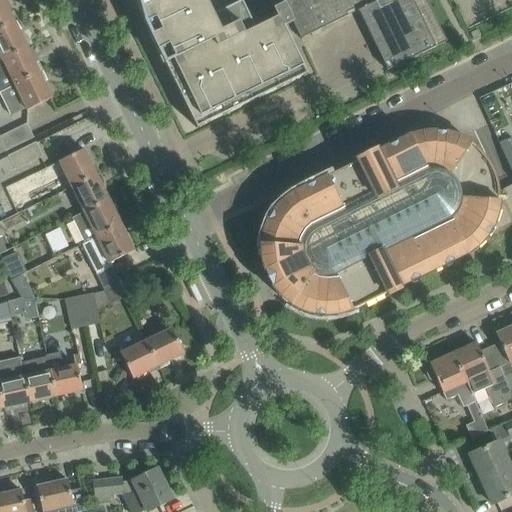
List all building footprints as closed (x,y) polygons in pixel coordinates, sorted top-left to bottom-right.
[(0,0),(0,30),(15,23),(3,0),(0,0)] [(133,0),(196,128),(307,74),(283,27),(292,22),(301,40),(302,40),(300,35),(285,3),(284,4),(273,9),(277,18),(255,29),(242,2),(238,4),(236,0),(133,0)] [(426,0),(281,0),(284,4),(285,3),(300,35),(317,27),(318,30),(358,11),(387,70),(432,48),(446,41),(426,0)] [(0,60),(27,48),(15,23),(0,30),(0,60)] [(0,93),(40,74),(27,48),(0,60),(0,93)] [(40,74),(0,93),(10,116),(25,108),(26,111),(52,99),(40,74)] [(0,136),(0,152),(33,137),(26,124),(0,136)] [(260,247),(260,250),(260,252),(260,255),(261,257),(261,260),(262,265),(263,270),(265,275),(269,283),(279,296),(280,297),(282,299),(284,301),(286,303),(289,304),(291,306),(296,309),(302,311),(308,313),(314,315),(320,315),(327,316),(333,315),(339,314),(345,313),(351,311),(366,304),(373,300),(386,294),(387,296),(389,295),(386,289),(395,285),(398,290),(400,289),(399,287),(467,254),(469,253),(470,252),(471,251),(472,250),(473,250),(474,249),(477,247),(479,245),(481,242),(483,240),(485,238),(487,235),(511,223),(511,185),(499,192),(498,186),(497,180),(495,174),(493,168),(491,165),(489,162),(487,159),(485,156),(483,153),(480,151),(477,148),(474,146),(471,143),(469,142),(468,141),(466,140),(464,139),(462,138),(460,137),(454,135),(448,133),(441,132),(436,132),(431,132),(425,132),(420,133),(415,134),(410,136),(409,136),(377,152),(376,150),(374,151),(376,154),(360,162),(358,159),(356,160),(357,162),(346,167),(339,171),(313,183),(306,187),(293,193),(292,194),(287,197),(282,201),(278,205),(274,210),(271,215),(268,220),(265,226),(263,232),(262,238),(261,244),(260,247)] [(511,173),(511,139),(511,138),(499,144),(511,173)] [(0,160),(0,176),(42,156),(36,143),(8,156),(9,156),(0,160)] [(58,162),(71,188),(96,176),(84,150),(58,162)] [(71,188),(83,212),(83,213),(108,200),(96,176),(71,188)] [(82,244),(82,245),(121,226),(115,214),(119,212),(113,199),(109,201),(108,200),(83,213),(83,212),(72,218),(84,243),(82,244)] [(82,245),(97,275),(111,268),(108,264),(133,251),(121,226),(82,245)] [(0,236),(0,253),(14,247),(12,242),(9,244),(5,236),(1,238),(1,236),(0,236)] [(18,252),(1,260),(5,269),(22,261),(18,252)] [(97,275),(105,291),(116,285),(115,282),(127,276),(121,263),(111,268),(97,275)] [(0,271),(0,296),(8,294),(0,271)] [(116,285),(105,291),(112,304),(135,292),(127,276),(115,282),(116,285)] [(28,288),(18,294),(21,299),(34,299),(28,288)] [(93,294),(78,297),(85,327),(99,324),(93,294)] [(85,327),(78,297),(64,300),(66,307),(66,310),(71,330),(85,327)] [(6,303),(0,304),(0,323),(11,321),(6,303)] [(508,363),(498,368),(511,398),(511,371),(509,363),(511,361),(511,326),(495,334),(508,363)] [(171,329),(145,342),(158,367),(184,354),(171,329)] [(158,367),(145,342),(121,354),(133,379),(158,367)] [(476,343),(452,354),(470,395),(484,388),(494,407),(511,398),(498,368),(489,372),(476,343)] [(60,353),(47,356),(50,371),(55,397),(82,391),(78,371),(76,365),(64,368),(60,353)] [(470,395),(452,354),(429,364),(431,368),(428,369),(426,373),(429,380),(434,381),(436,380),(442,394),(446,401),(457,396),(463,408),(466,406),(473,422),(464,426),(469,438),(486,430),(470,395)] [(20,362),(23,377),(24,377),(29,403),(55,397),(50,371),(47,356),(20,362)] [(24,377),(23,377),(0,382),(0,394),(3,409),(29,403),(24,377)] [(422,420),(413,424),(420,439),(423,446),(432,442),(422,420)] [(469,455),(480,480),(509,467),(498,442),(469,455)] [(511,472),(509,467),(480,480),(492,505),(511,495),(511,472)] [(121,483),(122,492),(123,494),(138,493),(147,511),(171,500),(157,469),(132,481),(121,483)] [(108,494),(122,492),(121,483),(121,479),(93,482),(96,502),(109,500),(108,494)] [(67,480),(36,487),(40,507),(41,511),(80,511),(85,511),(80,489),(69,491),(67,480)] [(0,495),(0,511),(25,511),(20,491),(0,495)]
